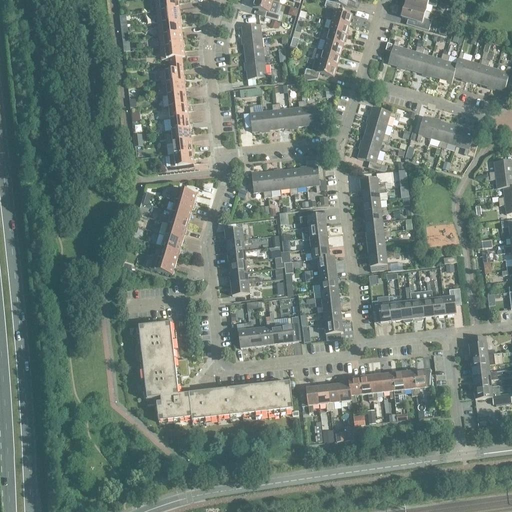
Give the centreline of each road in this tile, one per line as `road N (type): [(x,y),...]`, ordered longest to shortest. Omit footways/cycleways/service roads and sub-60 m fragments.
road 1 (primary): [(32,511),(0,135)]
road 2 (residential): [(221,158),(223,186),(203,243),(218,360),(229,370),(350,358),(359,346)]
road 3 (residential): [(147,511),(190,496),(462,457)]
road 4 (residential): [(501,124),(455,204),(475,332)]
road 5 (residential): [(359,346),(338,145)]
road 6 (primary): [(0,342),(10,511)]
road 7 (residential): [(221,158),(205,48),(219,0)]
road 8 (residential): [(501,124),(359,78)]
road 9 (residential): [(462,457),(448,335)]
